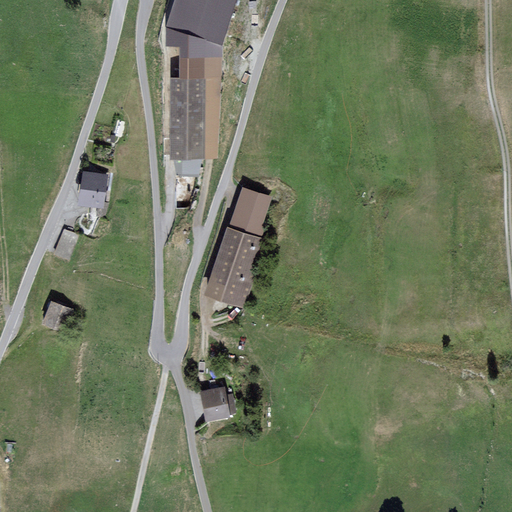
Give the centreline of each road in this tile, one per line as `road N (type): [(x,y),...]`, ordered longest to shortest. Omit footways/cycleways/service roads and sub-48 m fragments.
road 1 (tertiary): [(282,0),(187,285),(180,348),(169,355)]
road 2 (tertiary): [(120,0),(89,121),(0,353)]
road 3 (tertiary): [(169,355),(158,343),(159,233),(142,72),(147,0)]
road 4 (track): [(511,282),(504,156),(488,93),(486,0)]
road 5 (unclassified): [(208,511),(186,398),(169,355)]
road 6 (track): [(169,355),(135,511)]
road 7 (track): [(12,326),(0,185)]
